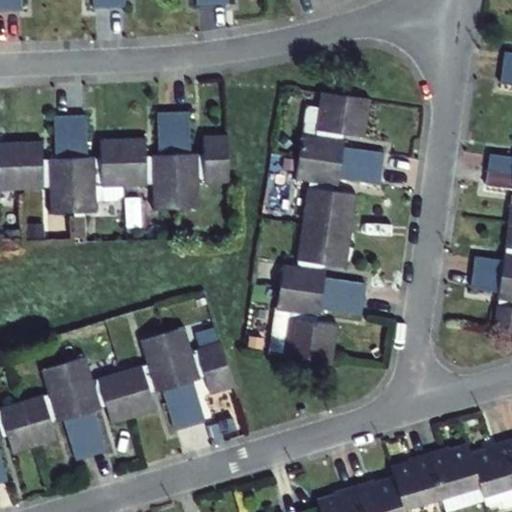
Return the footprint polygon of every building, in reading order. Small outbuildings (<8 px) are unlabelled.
[(0,0),(0,11),(19,11),(18,0),(89,0),(89,10),(121,9),(120,0),(191,0),(192,7),(224,6),(223,0),(0,0)] [(311,140),(394,153),(396,137),(354,131),(356,117),(375,120),(381,84),(333,77),(328,112),(333,112),(332,121),(314,119),(311,140)] [(208,199),(207,174),(237,173),(235,126),(211,127),(211,144),(197,145),(195,104),(162,105),(164,144),(152,144),(152,130),(107,131),(107,147),(91,147),(90,109),(59,109),(61,149),(46,150),(46,134),(0,135),(0,180),(55,179),(56,204),(102,202),(101,178),(160,176),(160,200),(208,199)] [(511,135),(499,134),(496,149),(511,151),(511,135)] [(391,169),(394,153),(311,140),(307,162),(325,165),(324,172),(319,171),(314,207),(361,214),(366,178),(347,175),(349,162),(391,169)] [(511,151),(496,149),(494,163),(511,166),(511,151)] [(291,268),(374,282),(376,266),(335,259),(337,246),(356,249),(361,214),(314,207),(309,240),(314,241),(313,249),(294,247),(291,268)] [(511,231),(510,242),(482,237),(480,254),(511,257),(511,231)] [(511,257),(480,254),(477,270),(505,274),(499,310),(511,312),(511,257)] [(371,297),(374,282),(291,268),(288,290),(306,292),(304,300),(299,299),(294,335),(340,343),(347,307),(327,303),(329,291),(371,297)] [(0,493),(10,490),(0,456),(0,447),(12,444),(16,460),(60,448),(55,431),(68,428),(80,469),(111,460),(99,419),(112,416),(117,432),(159,420),(154,403),(168,399),(179,440),(209,431),(197,390),(211,386),(215,403),(236,397),(223,353),(196,361),(189,337),(146,350),(154,374),(99,390),(92,366),(45,380),(52,403),(0,418),(0,493)] [(328,502),(307,509),(307,511),(417,511),(470,497),(472,504),(511,492),(511,439),(476,450),(478,456),(459,462),(458,456),(438,461),(436,455),(397,467),(399,474),(380,479),(382,486),(364,492),(362,485),(326,496),(328,502)]
